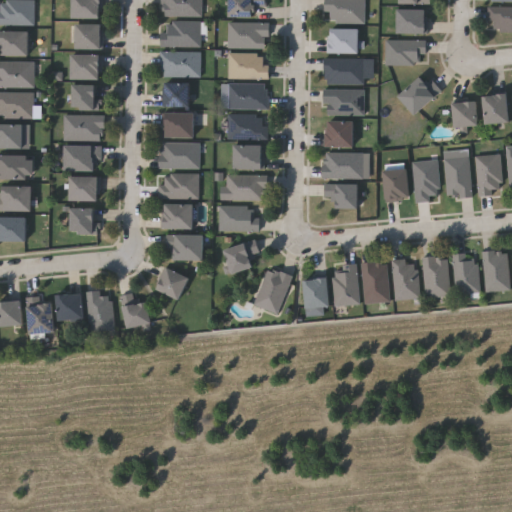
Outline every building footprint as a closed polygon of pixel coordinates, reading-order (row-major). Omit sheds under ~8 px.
[(0,0),(35,0),(35,24),(0,24),(0,0)] [(102,0),(102,18),(72,18),(72,0),(102,0)] [(202,0),(202,16),(162,16),(162,0),(202,0)] [(230,17),(230,0),(266,0),(266,7),(255,7),(255,17),(230,17)] [(329,12),(324,12),(324,0),(365,0),(365,22),(329,22),(329,12)] [(511,7),(511,32),(494,32),(494,22),(488,22),(488,7),(511,7)] [(428,10),(428,34),(398,34),(398,10),(428,10)] [(161,47),(161,21),(201,21),(201,47),(161,47)] [(228,48),(228,22),(269,22),(269,48),(228,48)] [(102,24),(102,49),(76,49),(76,24),(102,24)] [(360,53),(328,53),(328,29),(360,29),(360,53)] [(0,31),(29,31),(29,55),(0,55),(0,31)] [(426,40),(426,65),(386,65),(386,40),(426,40)] [(201,76),(161,76),(161,51),(201,51),(201,76)] [(228,78),(228,53),(269,53),(269,78),(228,78)] [(72,80),(72,55),(101,55),(101,80),(72,80)] [(325,58),(365,58),(365,84),(325,84),(325,58)] [(0,61),(34,61),(34,88),(0,88),(0,61)] [(399,96),(421,76),(428,83),(432,79),(443,90),(417,115),(399,96)] [(191,82),(191,107),(164,107),(164,82),(191,82)] [(269,109),(228,109),(228,83),(269,83),(269,109)] [(96,85),(96,110),(73,110),(73,85),(96,85)] [(365,89),(365,114),(325,114),(325,89),(365,89)] [(0,92),(33,92),(33,117),(0,117),(0,92)] [(485,123),(485,95),(510,95),(510,123),(485,123)] [(454,102),(478,102),(479,127),(454,127),(454,102)] [(164,113),(195,113),(195,138),(164,138),(164,113)] [(228,138),(228,114),(268,114),(268,138),(228,138)] [(64,140),(64,115),(104,115),(104,140),(64,140)] [(354,121),(354,147),(327,147),(327,121),(354,121)] [(0,124),(24,124),(24,149),(0,149),(0,124)] [(200,168),(161,168),(161,142),(200,142),(200,168)] [(264,144),(264,169),(235,169),(235,144),(264,144)] [(99,146),(99,171),(66,171),(66,146),(99,146)] [(446,197),(445,151),(470,150),(472,196),(446,197)] [(370,152),(370,178),(324,178),(324,152),(370,152)] [(479,195),(477,155),(501,154),(503,194),(479,195)] [(33,179),(0,179),(0,155),(33,155),(33,179)] [(438,160),(440,200),(416,201),(414,161),(438,160)] [(385,200),(385,170),(409,170),(409,200),(385,200)] [(227,200),(227,175),(266,175),(266,200),(227,200)] [(100,201),(70,201),(70,177),(100,177),(100,201)] [(324,198),(324,184),(359,184),(359,208),(337,208),(337,198),(324,198)] [(33,211),(0,211),(0,197),(1,197),(1,186),(33,186),(33,211)] [(195,204),(195,229),(163,229),(163,204),(195,204)] [(219,206),(258,206),(258,231),(219,231),(219,206)] [(96,208),(96,233),(71,233),(71,208),(96,208)] [(0,217),(27,217),(27,241),(0,241),(0,217)] [(205,235),(205,260),(173,260),(173,251),(167,251),(167,235),(205,235)] [(251,254),(254,269),(231,273),(227,247),(257,241),(259,253),(251,254)] [(511,289),(487,291),(483,251),(508,249),(511,289)] [(453,254),(477,252),(480,292),(456,293),(453,254)] [(450,295),(425,297),(423,257),(448,255),(450,295)] [(393,259),(407,259),(407,263),(418,262),(419,298),(395,299),(393,259)] [(388,262),(389,302),(364,303),(363,263),(388,262)] [(335,305),(334,266),(358,265),(359,304),(335,305)] [(158,289),(169,268),(191,279),(180,300),(158,289)] [(256,308),(264,269),(289,274),(282,313),(256,308)] [(305,307),(305,279),(329,279),(329,307),(305,307)] [(115,330),(90,332),(87,291),(102,290),(102,295),(112,294),(115,330)] [(128,329),(122,295),(136,293),(137,303),(148,301),(152,324),(128,329)] [(83,294),(84,320),(59,321),(58,295),(83,294)] [(30,334),(29,297),(40,296),(41,303),(53,302),(54,333),(30,334)] [(0,326),(0,302),(23,302),(23,326),(0,326)]
